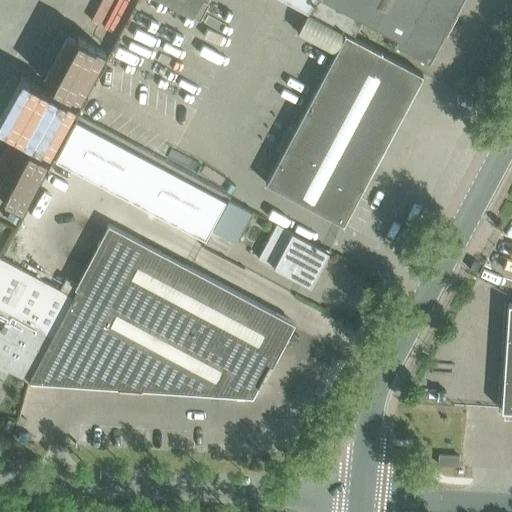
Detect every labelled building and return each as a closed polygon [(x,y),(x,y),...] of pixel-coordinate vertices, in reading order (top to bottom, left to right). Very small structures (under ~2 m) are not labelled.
[(157,0),(189,17),(198,0),(157,0)] [(285,0),(307,12),(308,9),(354,34),(362,19),(397,38),(394,42),(429,61),(443,34),(441,33),(453,11),(455,12),(461,0),(285,0)] [(294,32),(331,48),(340,28),(302,12),(294,32)] [(343,223),(422,73),(345,32),(265,182),(343,223)] [(479,74),(475,83),(480,85),(484,77),(479,74)] [(5,131),(42,151),(66,105),(55,99),(56,99),(30,85),(5,131)] [(132,199),(152,160),(75,119),(55,158),(132,199)] [(0,221),(9,225),(32,173),(0,159),(0,221)] [(225,199),(152,160),(132,199),(205,238),(225,199)] [(227,198),(211,230),(234,242),(237,236),(250,210),(227,198)] [(72,297),(30,380),(118,386),(118,388),(120,388),(120,386),(140,387),(140,389),(142,389),(142,387),(164,389),(165,360),(233,364),(231,393),(252,394),(251,393),(256,383),(257,384),(268,364),(251,355),(274,311),(108,223),(96,244),(117,255),(95,297),(77,287),(77,288),(72,297)] [(258,257),(277,267),(310,285),(328,250),(276,223),(258,257)] [(0,257),(0,374),(3,376),(7,368),(29,380),(72,297),(0,257)] [(479,262),(474,259),(469,268),(474,271),(479,262)] [(501,409),(511,409),(511,302),(508,303),(501,409)] [(0,424),(3,426),(8,429),(13,420),(8,417),(6,421),(2,419),(0,422),(0,424)] [(438,454),(438,464),(458,465),(459,455),(438,454)]
